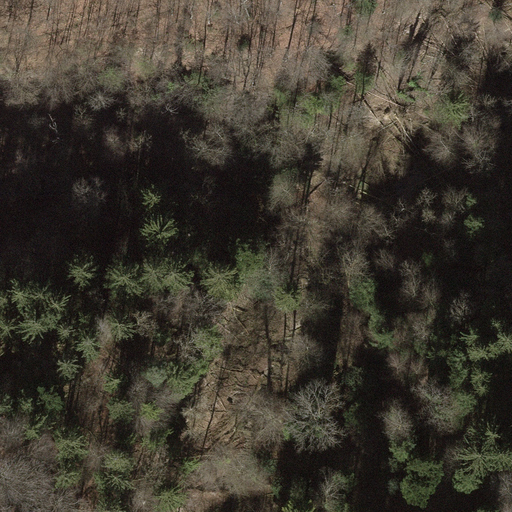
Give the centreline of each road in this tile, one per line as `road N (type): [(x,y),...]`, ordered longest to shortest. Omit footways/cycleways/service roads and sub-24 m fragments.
road 1 (track): [(183,0),(0,44)]
road 2 (track): [(511,410),(459,456),(437,511)]
